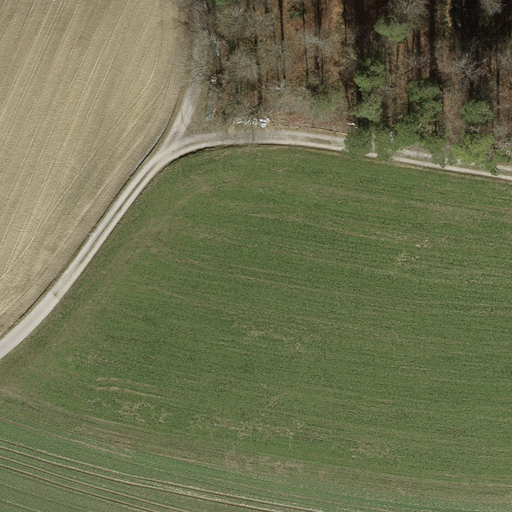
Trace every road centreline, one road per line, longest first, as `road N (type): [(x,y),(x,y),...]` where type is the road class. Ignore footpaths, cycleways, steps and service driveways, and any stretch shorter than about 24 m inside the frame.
road 1 (track): [(165,154),(228,136),(297,137),(511,172)]
road 2 (track): [(0,349),(56,296),(165,154)]
road 3 (track): [(165,154),(197,80),(198,0)]
